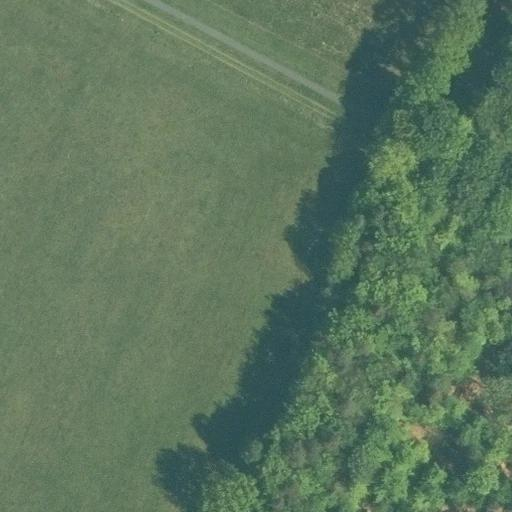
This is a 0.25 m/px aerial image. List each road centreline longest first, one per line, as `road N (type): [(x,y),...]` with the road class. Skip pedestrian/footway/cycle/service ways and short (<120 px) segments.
road 1 (track): [(109,0),(511,211)]
road 2 (track): [(487,0),(412,153)]
